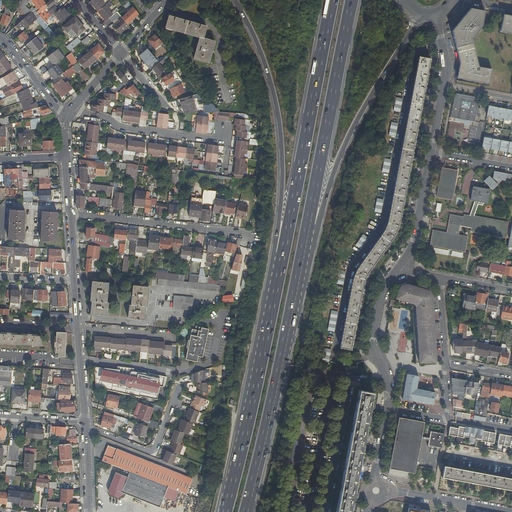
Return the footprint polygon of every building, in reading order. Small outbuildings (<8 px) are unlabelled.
[(20,0),(15,9),(18,11),(19,10),(24,0),(20,0)] [(24,0),(19,10),(20,10),(24,5),(25,5),(28,1),(26,0),(24,0)] [(31,0),(37,6),(34,8),(36,11),(37,9),(46,3),(43,0),(31,0)] [(37,9),(36,11),(45,20),(49,17),(51,15),(54,13),(58,9),(55,5),(49,10),(49,11),(47,13),(44,9),(48,6),(49,7),(57,0),(48,0),(46,3),(37,9)] [(89,0),(90,0),(98,10),(106,3),(103,0),(89,0)] [(10,5),(2,3),(0,10),(0,13),(3,14),(0,20),(2,21),(1,23),(6,25),(7,23),(8,23),(11,17),(8,16),(10,5)] [(106,3),(98,10),(106,20),(109,17),(114,13),(112,10),(106,3)] [(71,13),(64,4),(62,5),(70,14),(71,13)] [(24,5),(20,10),(24,14),(23,15),(24,16),(25,15),(26,16),(30,11),(24,5)] [(62,5),(58,9),(54,13),(61,21),(70,14),(62,5)] [(122,16),(128,23),(139,14),(134,7),(122,16)] [(480,25),(482,25),(484,9),(470,7),(452,30),(460,62),(458,75),(490,81),(492,68),(479,65),(471,35),(480,25)] [(24,23),(28,27),(36,20),(40,16),(34,9),(16,26),(19,29),(23,25),(24,23)] [(511,14),(503,13),(500,28),(511,30),(511,14)] [(209,61),(212,51),(195,30),(187,20),(169,14),(165,27),(199,37),(194,57),(209,61)] [(36,20),(45,30),(49,26),(40,16),(36,20)] [(123,30),(129,25),(128,23),(122,16),(119,18),(120,20),(114,25),(120,32),(123,29),(123,30)] [(84,28),(78,21),(77,21),(73,17),(63,26),(73,38),(84,28)] [(195,30),(212,51),(215,41),(203,37),(206,25),(187,20),(195,30)] [(21,41),(20,42),(22,44),(29,37),(23,31),(17,37),(20,40),(21,41)] [(156,47),(163,42),(156,33),(149,39),(156,47)] [(87,35),(81,40),(84,43),(90,38),(87,35)] [(34,38),(26,44),(34,54),(42,49),(34,38)] [(71,51),(81,43),(77,38),(67,47),(71,51)] [(98,43),(90,50),(96,58),(105,51),(98,43)] [(34,54),(26,44),(25,46),(33,56),(34,54)] [(154,55),(146,45),(137,53),(150,68),(159,61),(154,55)] [(63,58),(56,49),(48,56),(55,65),(56,64),(63,58)] [(90,50),(78,60),(84,68),(96,58),(90,50)] [(160,60),(163,58),(158,51),(154,55),(159,61),(160,60)] [(76,63),(70,54),(67,56),(73,63),(72,64),(72,65),(73,65),(76,63)] [(341,347),(352,349),(364,283),(368,274),(371,269),(392,241),(395,235),(398,229),(402,211),(419,122),(431,58),(420,55),(414,85),(407,122),(401,152),(392,200),(388,224),(386,229),(382,235),(363,259),(356,272),(353,280),(345,319),(341,347)] [(0,74),(1,75),(11,67),(4,57),(0,59),(0,74)] [(87,82),(89,79),(87,78),(86,77),(85,75),(81,69),(77,61),(76,63),(73,65),(63,73),(62,73),(66,78),(76,71),(77,72),(80,74),(87,82)] [(157,76),(159,78),(161,77),(165,75),(162,71),(164,69),(158,62),(153,67),(159,74),(157,76)] [(55,65),(47,71),(54,80),(62,73),(63,73),(56,64),(55,65)] [(123,82),(114,90),(118,91),(124,87),(123,86),(132,79),(130,76),(127,79),(120,70),(116,73),(123,82)] [(178,77),(173,70),(165,75),(161,77),(166,84),(175,79),(174,79),(178,77)] [(5,84),(14,78),(10,72),(1,78),(5,84)] [(62,96),(72,87),(66,78),(62,73),(54,80),(51,82),(62,96)] [(2,89),(6,98),(17,93),(24,90),(19,81),(17,82),(7,86),(2,89)] [(124,87),(118,91),(124,93),(127,91),(128,91),(135,94),(139,91),(132,83),(129,84),(128,83),(124,87)] [(184,91),(180,83),(170,87),(173,96),(184,91)] [(17,93),(20,102),(31,98),(32,98),(28,88),(24,90),(17,93)] [(114,90),(108,88),(108,92),(105,92),(104,98),(111,99),(116,100),(118,91),(114,90)] [(475,121),(476,115),(478,104),(479,97),(455,92),(450,117),(475,121)] [(192,94),(179,98),(183,110),(195,107),(192,94)] [(403,98),(396,97),(394,110),(400,111),(403,98)] [(20,102),(24,111),(31,109),(37,107),(36,102),(33,103),(31,98),(20,102)] [(50,112),(45,105),(38,107),(40,113),(42,113),(43,114),(50,112)] [(496,117),(498,108),(495,107),(495,106),(489,105),(487,114),(492,115),(492,117),(496,117)] [(123,116),(124,109),(124,107),(117,106),(116,112),(112,111),(112,114),(123,116)] [(128,109),(124,109),(123,116),(122,120),(131,121),(132,108),(129,107),(128,109)] [(504,119),(506,108),(501,107),(501,108),(498,108),(496,117),(500,118),(500,117),(504,118),(504,119)] [(137,108),(132,108),(131,121),(140,122),(140,118),(141,111),(136,111),(137,108)] [(141,111),(140,118),(148,119),(149,112),(141,111)] [(158,120),(168,121),(168,114),(158,113),(158,120)] [(194,123),(207,125),(208,116),(198,115),(197,119),(195,119),(194,123)] [(41,128),(40,117),(36,118),(31,119),(31,126),(31,129),(41,128)] [(235,118),(234,121),(234,124),(236,124),(246,126),(250,126),(251,119),(245,118),(245,119),(235,118)] [(95,120),(87,119),(86,127),(88,127),(88,132),(99,133),(100,125),(94,124),(95,120)] [(158,120),(157,127),(167,128),(168,121),(158,120)] [(396,136),(398,123),(392,122),(389,135),(396,136)] [(13,127),(13,123),(5,125),(3,125),(0,126),(0,141),(0,147),(5,146),(4,136),(5,136),(5,127),(13,127)] [(195,132),(206,133),(207,125),(194,123),(194,127),(196,127),(195,132)] [(462,129),(463,123),(449,123),(448,134),(454,135),(454,133),(468,134),(468,129),(462,129)] [(99,133),(88,132),(87,136),(85,136),(85,140),(87,140),(98,142),(99,133)] [(20,144),(32,144),(31,133),(19,133),(20,144)] [(49,134),(42,135),(43,148),(55,147),(55,140),(47,140),(47,136),(49,136),(49,134)] [(115,151),(117,138),(108,137),(107,147),(111,148),(111,150),(115,151)] [(491,148),(493,138),(489,137),(488,137),(484,137),(482,146),(487,147),(487,146),(491,147),(491,148)] [(125,139),(117,138),(115,151),(119,151),(119,149),(124,150),(125,139)] [(136,151),(137,138),(134,138),(133,140),(129,139),(127,150),(136,151)] [(141,139),(137,138),(136,151),(144,152),(145,142),(141,141),(141,139)] [(500,150),(501,139),(493,138),(491,148),(495,149),(495,148),(500,149),(499,150),(500,150)] [(245,144),(246,140),(236,139),(235,147),(247,149),(248,144),(245,144)] [(508,151),(510,141),(501,139),(500,150),(504,150),(504,149),(508,150),(508,151)] [(97,148),(98,142),(87,140),(86,147),(97,148)] [(155,156),(157,143),(149,142),(147,153),(152,153),(151,156),(155,156)] [(165,144),(157,143),(155,156),(159,157),(160,155),(164,155),(165,144)] [(176,157),(178,143),(174,143),(174,145),(169,145),(168,155),(176,157)] [(181,144),(178,143),(176,157),(184,158),(186,147),(181,146),(181,144)] [(217,153),(218,145),(205,143),(205,147),(207,147),(206,151),(217,153)] [(96,154),(97,148),(86,147),(85,153),(87,153),(86,157),(94,158),(94,154),(96,154)] [(194,148),(186,147),(184,158),(189,158),(188,161),(192,161),(194,148)] [(247,149),(235,147),(234,155),(236,156),(244,157),(244,152),(247,153),(247,149)] [(216,161),(217,153),(206,151),(206,156),(203,156),(203,159),(216,161)] [(86,157),(79,156),(81,182),(91,183),(91,178),(88,178),(88,168),(96,168),(96,173),(106,174),(106,163),(107,163),(107,159),(94,158),(86,157)] [(244,157),(236,156),(235,164),(247,166),(248,162),(245,161),(246,157),(244,157)] [(389,172),(391,159),(384,158),(382,171),(389,172)] [(216,161),(203,159),(202,164),(205,164),(204,168),(215,170),(216,161)] [(139,165),(139,164),(128,162),(127,167),(126,174),(131,175),(131,179),(136,180),(137,171),(138,171),(139,165)] [(247,166),(235,164),(234,173),(244,174),(244,170),(247,170),(247,166)] [(452,168),(447,168),(442,167),(437,196),(452,198),(458,169),(452,168)] [(34,175),(34,178),(39,178),(50,177),(49,168),(33,169),(34,175)] [(96,178),(96,173),(96,168),(88,168),(88,178),(91,178),(96,178)] [(17,169),(10,169),(10,170),(10,183),(10,188),(19,187),(19,182),(19,181),(18,181),(18,180),(17,169)] [(206,173),(195,171),(194,178),(205,180),(205,176),(206,173)] [(507,173),(494,171),(493,178),(505,180),(506,178),(507,173)] [(180,173),(179,173),(171,172),(170,182),(178,183),(180,173)] [(493,189),(498,184),(489,175),(484,181),(493,189)] [(40,187),(40,190),(50,190),(50,177),(39,178),(40,187)] [(19,187),(10,188),(11,198),(18,198),(18,199),(18,200),(24,201),(24,199),(23,191),(23,181),(19,182),(19,187)] [(91,183),(81,182),(81,183),(83,184),(82,188),(108,191),(109,190),(113,191),(113,186),(110,185),(91,183)] [(202,199),(202,201),(204,189),(212,190),(212,185),(204,184),(204,189),(202,199)] [(487,203),(490,189),(473,186),(471,199),(474,200),(469,214),(463,213),(463,216),(451,213),(447,231),(433,229),(431,243),(466,250),(468,235),(459,233),(460,225),(471,227),(471,230),(506,236),(508,221),(473,215),(477,203),(482,204),(483,201),(487,203)] [(202,201),(214,203),(216,190),(212,190),(204,189),(202,201)] [(24,199),(24,201),(31,201),(33,201),(32,194),(35,194),(35,190),(31,190),(23,191),(24,199)] [(51,190),(39,190),(39,199),(45,200),(51,199),(51,190)] [(136,190),(134,204),(145,206),(146,195),(147,191),(136,190)] [(122,202),(123,202),(124,192),(116,191),(115,199),(114,199),(113,207),(121,208),(122,202)] [(190,207),(189,215),(200,216),(202,201),(202,199),(195,198),(195,193),(192,193),(191,200),(190,207)] [(89,195),(89,199),(111,203),(112,198),(89,195)] [(157,203),(157,198),(151,198),(151,199),(149,199),(148,199),(148,195),(146,195),(145,206),(144,211),(149,212),(150,204),(156,205),(157,203)] [(218,211),(224,213),(227,201),(227,200),(216,198),(213,211),(212,212),(218,213),(218,211)] [(383,199),(377,198),(374,211),(381,212),(383,199)] [(168,212),(178,214),(179,201),(175,201),(174,204),(170,204),(169,204),(168,212)] [(236,203),(227,201),(224,213),(233,215),(236,203)] [(168,205),(157,203),(156,205),(156,207),(157,207),(156,213),(162,214),(162,208),(167,209),(168,205)] [(239,203),(236,216),(245,218),(248,206),(239,203)] [(24,240),(25,210),(10,209),(9,239),(24,240)] [(209,220),(211,210),(202,209),(201,219),(209,220)] [(57,223),(58,212),(43,211),(41,241),(56,242),(57,223)] [(127,239),(128,224),(125,224),(124,231),(117,230),(116,238),(117,238),(117,241),(120,242),(120,239),(127,239)] [(108,247),(110,234),(95,232),(96,228),(87,227),(86,237),(95,238),(94,245),(100,246),(108,247)] [(138,239),(139,230),(129,229),(128,235),(133,236),(133,239),(131,250),(137,251),(138,240),(138,239)] [(193,254),(194,247),(188,246),(189,242),(190,242),(190,237),(189,236),(189,235),(184,234),(184,239),(182,247),(182,252),(183,253),(193,254)] [(360,248),(369,238),(363,234),(355,244),(360,248)] [(160,247),(161,236),(150,235),(149,240),(148,248),(160,249),(160,247)] [(160,247),(171,248),(171,246),(172,238),(172,237),(161,236),(160,247)] [(235,259),(242,238),(239,237),(237,244),(228,241),(227,243),(226,250),(229,251),(234,252),(233,254),(233,258),(235,259)] [(182,247),(184,239),(172,238),(171,246),(182,247)] [(215,251),(217,241),(217,239),(211,238),(211,241),(209,241),(207,249),(208,250),(207,253),(206,252),(205,255),(207,255),(205,265),(209,266),(209,268),(211,269),(215,251)] [(136,251),(148,253),(148,248),(149,240),(143,239),(143,241),(138,240),(137,251),(136,251)] [(226,250),(227,243),(217,241),(215,251),(225,253),(226,250)] [(89,245),(88,257),(93,258),(99,259),(100,246),(94,245),(89,245)] [(10,267),(14,267),(14,261),(15,255),(15,251),(15,247),(1,246),(0,251),(10,252),(10,255),(10,267)] [(30,248),(15,247),(15,251),(15,255),(14,261),(14,267),(19,267),(20,260),(22,260),(23,258),(25,258),(25,256),(29,256),(30,248)] [(203,258),(205,248),(194,247),(193,254),(193,257),(203,258)] [(49,249),(49,262),(53,262),(56,262),(56,260),(61,260),(62,249),(49,249)] [(489,263),(491,263),(491,259),(489,260),(488,260),(475,263),(471,275),(475,276),(477,269),(480,270),(486,271),(488,264),(489,264),(489,263)] [(34,262),(34,261),(29,261),(29,262),(29,271),(38,271),(38,267),(37,267),(37,265),(34,265),(34,263),(34,262)] [(43,266),(53,267),(53,262),(49,262),(41,261),(40,274),(45,274),(45,271),(43,271),(43,266)] [(65,273),(64,263),(56,262),(53,262),(53,267),(52,274),(55,274),(56,268),(58,268),(60,268),(60,270),(60,274),(64,274),(65,273)] [(492,271),(504,273),(505,266),(494,264),(492,271)] [(343,284),(346,271),(339,270),(337,283),(343,284)] [(219,291),(220,284),(217,284),(208,283),(199,282),(189,281),(185,281),(178,280),(167,279),(159,278),(159,284),(219,291)] [(107,302),(109,282),(94,280),(92,300),(94,300),(93,313),(108,315),(109,302),(107,302)] [(403,283),(399,285),(397,297),(414,302),(415,303),(418,285),(411,284),(406,282),(403,283)] [(147,306),(149,286),(134,284),(131,304),(130,304),(129,317),(144,319),(146,306),(147,306)] [(418,285),(415,303),(416,305),(419,347),(420,362),(437,361),(436,353),(435,353),(435,350),(436,350),(435,334),(433,334),(433,331),(435,330),(433,315),(432,315),(432,312),(433,312),(432,299),(431,294),(428,290),(426,288),(418,285)] [(22,299),(33,299),(34,294),(32,293),(33,290),(28,289),(23,288),(22,299)] [(38,290),(34,290),(34,294),(33,299),(33,302),(37,302),(37,300),(47,300),(48,290),(45,290),(45,289),(42,289),(42,290),(38,290)] [(20,291),(11,290),(10,298),(10,302),(19,302),(20,291)] [(67,306),(65,291),(54,292),(55,304),(58,304),(59,307),(67,306)] [(488,298),(489,292),(486,291),(486,294),(478,292),(476,306),(486,308),(488,298)] [(474,308),(476,297),(472,296),(472,295),(465,294),(463,300),(462,306),(474,308)] [(193,310),(194,298),(175,296),(173,308),(193,310)] [(498,303),(499,300),(490,298),(488,298),(486,308),(486,309),(497,311),(498,303)] [(508,305),(498,303),(497,311),(496,315),(511,318),(511,305),(508,305)] [(328,330),(335,331),(338,312),(332,310),(328,330)] [(458,324),(458,333),(462,333),(462,338),(467,338),(466,324),(458,324)] [(192,328),(189,340),(191,340),(190,347),(188,346),(186,358),(198,360),(199,354),(203,355),(208,327),(199,325),(198,329),(192,328)] [(0,344),(37,347),(38,337),(34,337),(34,336),(28,335),(28,334),(24,334),(24,335),(18,335),(18,336),(13,336),(13,334),(7,334),(7,333),(3,333),(3,334),(0,333),(0,344)] [(399,351),(406,352),(407,333),(400,333),(399,351)] [(64,334),(54,334),(53,338),(52,338),(51,344),(50,344),(50,347),(51,347),(51,353),(52,354),(52,358),(52,359),(55,359),(55,358),(62,358),(64,334)] [(103,346),(104,336),(96,335),(95,346),(103,346)] [(111,347),(112,337),(104,336),(103,346),(104,346),(111,347)] [(118,348),(119,338),(112,337),(111,347),(111,348),(117,348),(118,348)] [(134,351),(135,338),(128,337),(127,339),(126,349),(126,350),(134,351)] [(126,349),(127,339),(119,338),(118,348),(126,349)] [(141,351),(143,339),(135,338),(134,351),(141,351)] [(455,351),(463,351),(463,350),(463,338),(455,338),(455,351)] [(468,352),(475,352),(476,342),(476,339),(463,338),(463,350),(468,350),(468,352)] [(149,352),(150,341),(150,339),(143,339),(141,351),(149,352)] [(157,354),(158,341),(150,341),(149,352),(149,353),(157,354)] [(165,354),(166,345),(166,342),(158,341),(157,354),(165,354)] [(475,353),(488,355),(488,354),(489,345),(476,342),(475,352),(475,353)] [(176,357),(177,344),(173,343),(173,345),(166,345),(165,354),(165,355),(172,356),(176,357)] [(499,356),(500,350),(501,346),(490,344),(489,345),(488,354),(499,356)] [(323,362),(329,363),(332,350),(325,348),(323,362)] [(499,356),(498,360),(506,362),(508,351),(500,350),(499,356)] [(0,375),(11,377),(12,366),(0,365),(0,375)] [(95,368),(95,372),(163,384),(164,382),(165,382),(166,376),(149,372),(148,373),(145,373),(145,372),(132,370),(131,371),(130,372),(129,377),(118,375),(121,369),(106,367),(99,365),(97,366),(96,367),(95,368)] [(203,381),(203,368),(195,372),(195,381),(198,381),(203,381)] [(163,384),(95,372),(96,388),(141,397),(141,396),(156,399),(159,385),(163,386),(163,384)] [(72,385),(72,373),(67,373),(67,374),(63,375),(63,379),(53,378),(53,384),(63,385),(72,385)] [(433,403),(435,391),(416,387),(419,375),(410,373),(407,373),(402,397),(433,403)] [(11,377),(0,375),(0,384),(10,386),(11,377)] [(466,391),(467,379),(452,377),(452,389),(456,389),(466,391)] [(503,391),(504,384),(505,379),(493,377),(492,382),(492,383),(491,390),(499,391),(500,390),(503,391)] [(302,391),(308,392),(310,379),(304,378),(302,391)] [(478,392),(479,382),(467,379),(466,391),(478,392)] [(209,381),(203,381),(198,381),(198,385),(199,385),(199,392),(209,391),(209,381)] [(491,390),(492,383),(487,382),(487,383),(483,382),(480,395),(489,397),(491,390)] [(511,385),(504,384),(503,391),(502,394),(511,395),(511,385)] [(59,394),(59,399),(64,400),(70,400),(70,393),(71,392),(71,391),(70,390),(71,386),(60,385),(59,389),(58,388),(58,390),(59,390),(59,394)] [(13,389),(12,402),(24,403),(25,390),(13,389)] [(35,401),(40,401),(41,398),(41,390),(29,389),(28,400),(32,401),(35,401)] [(374,392),(372,391),(360,389),(337,511),(351,511),(354,499),(358,500),(360,491),(355,490),(359,470),(364,471),(365,462),(361,461),(365,441),(369,442),(371,432),(366,432),(370,411),(375,412),(376,403),(372,402),(374,392)] [(120,396),(105,392),(104,398),(105,398),(108,399),(107,405),(117,408),(120,396)] [(286,511),(298,448),(308,393),(301,392),(279,511),(286,511)] [(190,405),(200,409),(202,403),(204,404),(207,397),(196,393),(194,400),(193,399),(190,405)] [(453,399),(453,405),(464,407),(464,401),(453,399)] [(75,410),(74,400),(70,400),(64,400),(64,403),(61,403),(61,409),(65,409),(65,411),(75,410)] [(476,400),(475,409),(487,412),(488,405),(482,403),(483,402),(476,400)] [(135,417),(137,418),(143,404),(140,403),(135,417)] [(149,421),(154,408),(143,404),(137,418),(149,421)] [(195,421),(200,409),(190,405),(186,417),(193,420),(195,421)] [(488,405),(487,412),(498,414),(500,407),(488,405)] [(114,414),(105,411),(102,425),(115,428),(116,424),(112,422),(113,417),(114,414)] [(185,430),(188,432),(193,420),(186,417),(183,416),(178,427),(185,430)] [(421,438),(421,435),(423,421),(399,417),(389,468),(412,473),(414,473),(415,468),(421,438)] [(149,425),(139,422),(135,434),(145,437),(149,425)] [(66,428),(51,426),(51,433),(51,435),(56,436),(57,432),(61,432),(61,435),(66,435),(66,428)] [(483,441),(495,443),(497,433),(484,431),(485,430),(466,426),(466,427),(460,426),(459,428),(451,427),(449,435),(464,437),(464,436),(483,440),(483,441)] [(180,442),(185,430),(178,427),(176,427),(171,438),(174,439),(180,442)] [(26,437),(34,437),(35,429),(26,428),(26,437)] [(44,429),(35,429),(34,437),(43,438),(44,429)] [(421,435),(421,438),(429,439),(428,444),(442,447),(444,433),(430,430),(429,437),(421,435)] [(511,435),(500,434),(498,444),(511,446),(511,445),(511,435)] [(179,453),(183,443),(180,442),(174,439),(170,449),(177,452),(179,453)] [(60,445),(61,460),(71,459),(70,444),(60,445)] [(178,490),(186,493),(193,478),(117,448),(108,445),(102,460),(129,471),(178,490)] [(26,448),(25,462),(34,462),(34,452),(36,453),(36,449),(26,448)] [(165,460),(173,463),(177,452),(170,449),(169,449),(165,460)] [(72,470),(71,459),(61,460),(54,461),(54,466),(59,465),(60,471),(72,470)] [(33,471),(34,462),(25,462),(24,470),(33,471)] [(511,489),(511,477),(445,465),(443,476),(511,489)] [(174,500),(178,490),(129,471),(127,476),(115,471),(108,489),(110,494),(117,497),(122,495),(123,492),(159,506),(163,495),(174,500)] [(39,475),(39,478),(37,478),(37,485),(48,487),(49,480),(43,479),(44,476),(39,475)] [(8,495),(7,501),(19,503),(21,492),(13,491),(13,490),(12,488),(9,487),(8,493),(8,495)] [(73,489),(61,489),(60,502),(63,502),(68,503),(72,503),(73,489)] [(19,505),(33,507),(34,494),(21,492),(19,503),(19,505)] [(72,503),(68,503),(68,511),(73,511),(75,511),(78,510),(78,504),(72,503)]
